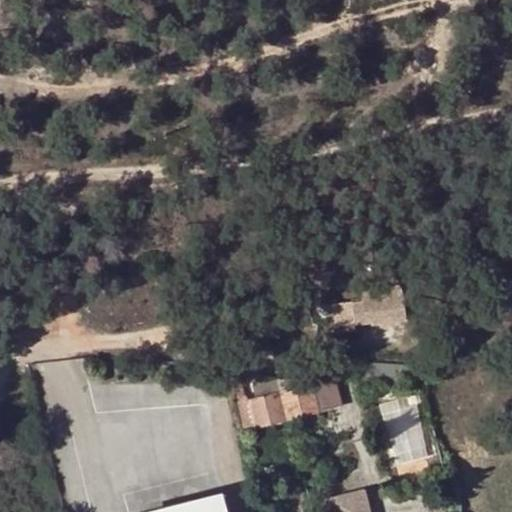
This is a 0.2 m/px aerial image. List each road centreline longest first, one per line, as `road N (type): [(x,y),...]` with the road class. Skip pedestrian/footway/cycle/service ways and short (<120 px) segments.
road 1 (track): [(0,176),(302,153),(511,103)]
road 2 (track): [(0,78),(35,85),(125,81),(428,0)]
